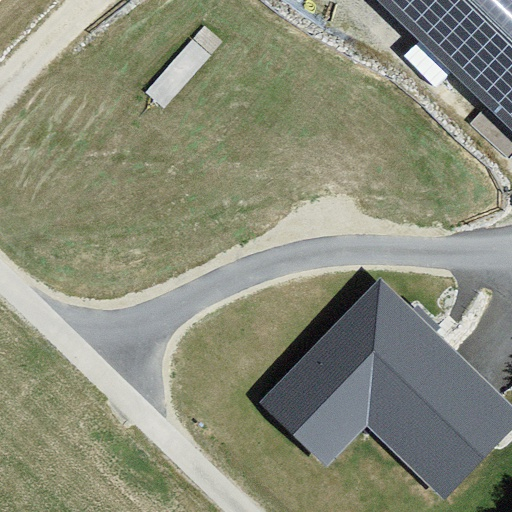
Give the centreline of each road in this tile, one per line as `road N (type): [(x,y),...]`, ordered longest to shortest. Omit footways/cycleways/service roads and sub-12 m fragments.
road 1 (track): [(68,362),(324,255),(455,250),(511,260)]
road 2 (track): [(0,296),(225,511)]
road 3 (track): [(0,106),(117,0)]
